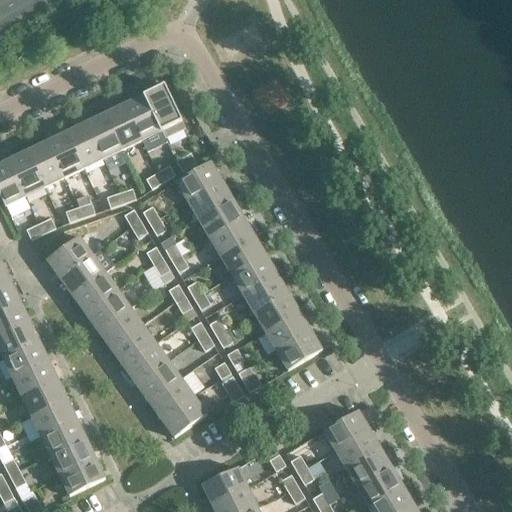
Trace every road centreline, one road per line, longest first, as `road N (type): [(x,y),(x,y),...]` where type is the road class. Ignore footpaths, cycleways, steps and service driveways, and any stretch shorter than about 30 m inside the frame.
road 1 (residential): [(466,511),(187,46)]
road 2 (residential): [(0,120),(171,38),(187,46)]
